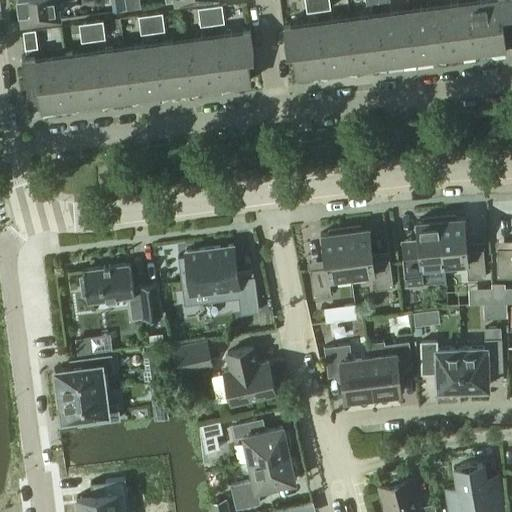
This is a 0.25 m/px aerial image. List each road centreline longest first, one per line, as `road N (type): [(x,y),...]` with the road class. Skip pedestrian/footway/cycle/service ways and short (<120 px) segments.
road 1 (residential): [(28,217),(2,245),(42,511)]
road 2 (residential): [(3,144),(278,109)]
road 3 (residential): [(28,217),(271,193)]
road 4 (residential): [(271,193),(511,168)]
road 5 (residential): [(310,427),(291,343),(295,300),(271,193)]
road 6 (residential): [(278,109),(511,79)]
road 7 (residential): [(310,427),(511,409)]
road 8 (residential): [(349,470),(511,435)]
